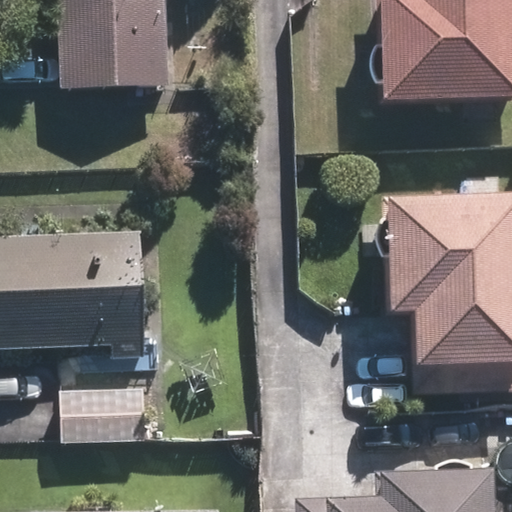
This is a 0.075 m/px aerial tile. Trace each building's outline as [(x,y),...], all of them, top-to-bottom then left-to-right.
[(165,73),(163,0),(57,0),(59,76),(165,73)] [(511,0),(382,0),(385,86),(511,81),(511,0)] [(511,177),(388,180),(390,297),(408,296),(408,345),(403,345),(404,382),(511,380),(511,177)] [(147,228),(0,232),(0,344),(117,340),(117,355),(151,354),(147,228)] [(148,385),(63,387),(65,440),(149,439),(148,385)] [(490,511),(489,453),(387,458),(387,483),(296,486),(296,511),(490,511)]
